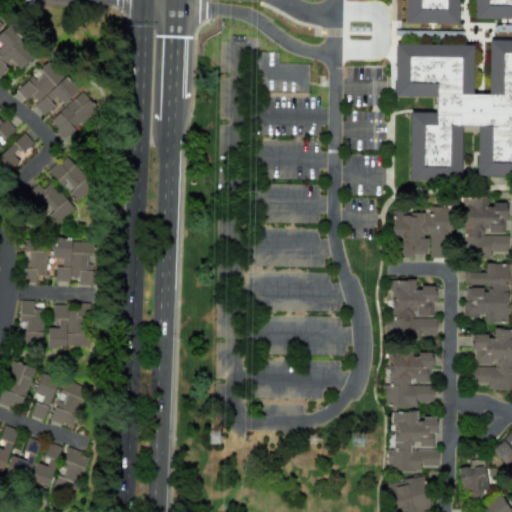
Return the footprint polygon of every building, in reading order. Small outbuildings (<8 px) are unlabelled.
[(511,0),(404,0),(404,22),(456,24),(456,0),(471,0),(471,18),(511,19),(511,0)] [(0,75),(7,71),(2,63),(9,58),(16,69),(32,58),(10,25),(0,31),(0,75)] [(511,176),(511,40),(487,40),(487,94),(471,94),(471,44),(392,44),(392,96),(434,96),(434,111),(407,111),(407,179),(459,179),(459,125),(475,125),(475,176),(511,176)] [(17,88),(32,105),(32,104),(44,117),(75,89),(48,60),(17,88)] [(64,139),(96,109),(79,91),(47,122),(64,139)] [(0,141),(14,130),(5,119),(1,122),(0,121),(0,110),(0,111),(0,110),(0,148),(2,147),(0,143),(0,141)] [(33,144),(23,134),(0,155),(0,162),(7,169),(33,144)] [(62,156),(46,173),(77,202),(93,185),(62,156)] [(36,184),(26,194),(55,225),(73,208),(48,182),(41,189),(36,184)] [(504,234),(504,202),(490,202),(490,205),(484,205),(484,196),(459,196),(459,257),(489,257),(489,251),(506,251),(506,234),(504,234)] [(448,258),(450,207),(422,206),(422,212),(390,210),(389,235),(398,236),(397,257),(410,257),(410,253),(425,253),(426,235),(428,236),(427,257),(448,258)] [(91,286),(93,241),(51,239),(51,258),(55,258),(54,281),(73,282),(73,285),(91,286)] [(21,282),(34,282),(35,275),(45,275),(46,241),(22,240),(21,282)] [(506,263),(483,262),(483,271),(462,271),(462,285),(463,285),(462,317),(482,317),(482,323),(505,323),(506,263)] [(388,279),(389,320),(382,320),(382,338),(417,338),(417,335),(434,334),(434,318),(411,318),(411,315),(432,315),(432,285),(415,286),(415,279),(388,279)] [(42,302),(18,301),(17,343),(41,344),(42,302)] [(51,303),(51,318),(58,318),(57,328),(46,328),(46,346),(87,347),(88,304),(51,303)] [(511,328),(491,328),(491,335),(471,334),(470,364),(492,364),(492,367),(470,366),(469,384),(511,385),(511,328)] [(380,406),(414,407),(414,402),(431,402),(431,384),(430,384),(430,353),(410,353),(410,349),(387,348),(387,384),(380,384),(380,406)] [(32,368),(10,361),(0,391),(0,402),(19,409),(32,368)] [(46,419),(72,427),(85,388),(41,373),(27,415),(45,421),(46,419)] [(391,411),(391,449),(386,449),(386,471),(419,471),(419,466),(436,466),(436,448),(433,448),(433,432),(436,432),(435,417),(415,418),(415,410),(391,411)] [(0,469),(2,470),(15,430),(4,426),(0,438),(0,469)] [(511,431),(491,445),(503,465),(511,459),(511,431)] [(4,473),(26,480),(39,441),(27,437),(21,459),(10,455),(4,473)] [(45,488),(61,447),(47,442),(39,464),(35,463),(29,481),(45,488)] [(53,487),(75,493),(86,454),(64,448),(53,487)] [(460,490),(467,489),(468,499),(486,497),(480,458),(467,460),(468,466),(456,467),(460,490)] [(429,508),(421,475),(384,483),(390,509),(395,508),(395,511),(423,511),(423,509),(429,508)] [(508,511),(499,496),(471,511),(508,511)]
